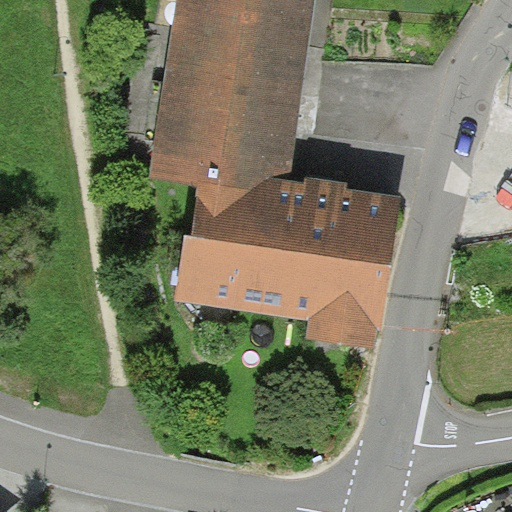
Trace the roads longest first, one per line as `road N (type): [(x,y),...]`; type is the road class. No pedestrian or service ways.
road 1 (track): [(61,0),(133,481)]
road 2 (residential): [(511,14),(464,104),(386,441)]
road 3 (residential): [(312,511),(133,481),(0,444)]
road 4 (residential): [(511,438),(386,441)]
